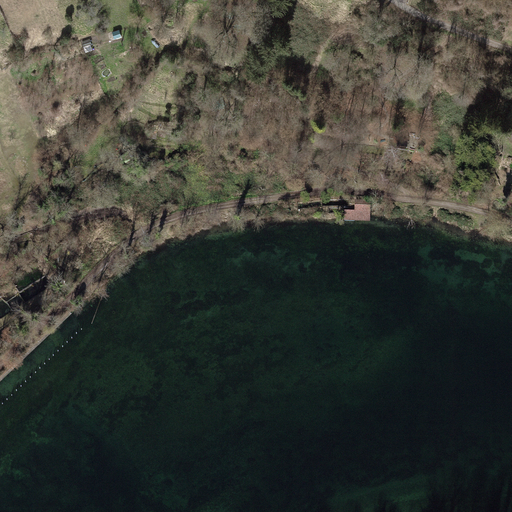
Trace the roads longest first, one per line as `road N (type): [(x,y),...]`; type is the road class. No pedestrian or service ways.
road 1 (track): [(511,221),(461,205),(345,189),(168,218),(127,243),(0,366)]
road 2 (track): [(415,199),(362,172),(315,165),(346,148),(405,153)]
road 3 (residential): [(395,0),(511,50)]
